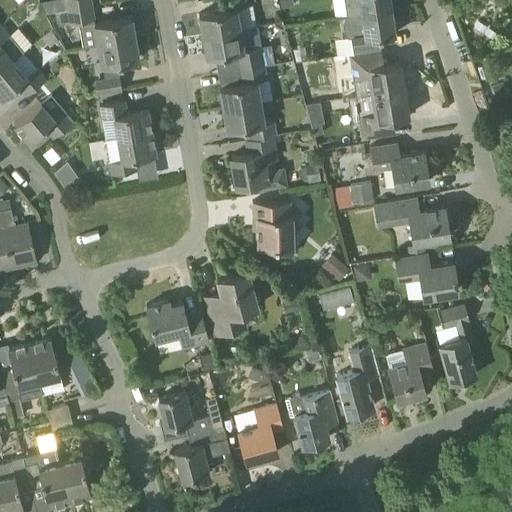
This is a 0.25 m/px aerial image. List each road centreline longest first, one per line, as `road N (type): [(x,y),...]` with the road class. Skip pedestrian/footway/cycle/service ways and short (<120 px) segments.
road 1 (residential): [(67,277),(179,245),(195,219),(163,0)]
road 2 (residential): [(367,462),(504,404),(510,368),(501,208)]
road 3 (residential): [(165,511),(67,277)]
road 4 (residential): [(501,208),(424,0)]
road 5 (residential): [(67,277),(33,193),(0,150)]
road 6 (residential): [(236,511),(367,462)]
